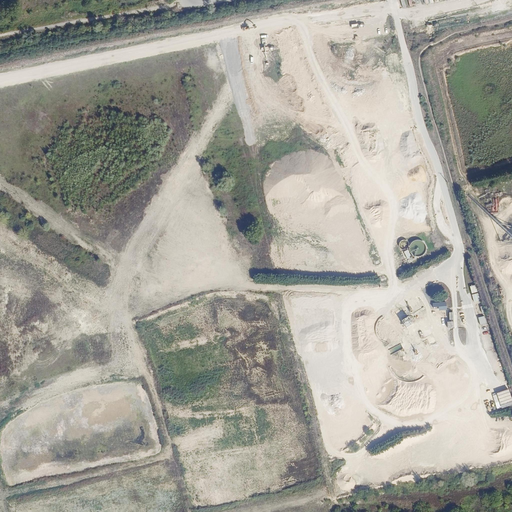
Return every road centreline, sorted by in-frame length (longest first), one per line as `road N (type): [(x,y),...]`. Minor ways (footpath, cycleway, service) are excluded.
road 1 (track): [(511,355),(415,48),(511,26)]
road 2 (track): [(0,37),(179,0)]
